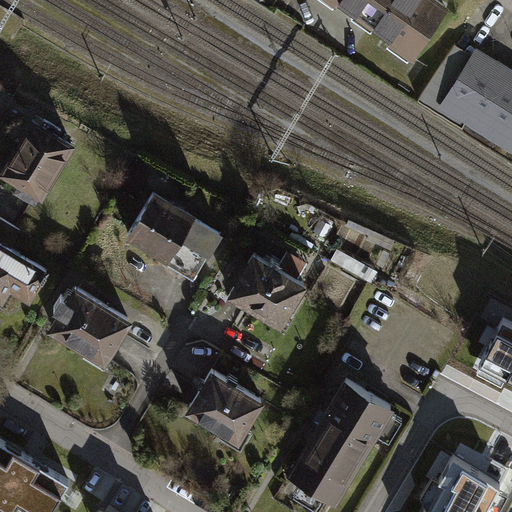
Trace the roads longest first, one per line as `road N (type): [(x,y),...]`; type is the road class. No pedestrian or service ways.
road 1 (residential): [(0,398),(191,511)]
road 2 (residential): [(367,511),(443,390),(511,425)]
